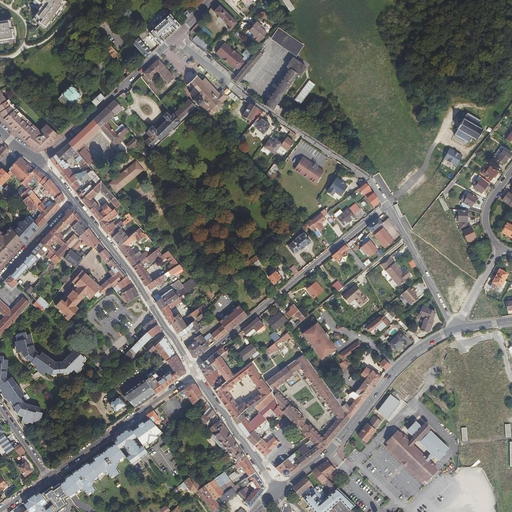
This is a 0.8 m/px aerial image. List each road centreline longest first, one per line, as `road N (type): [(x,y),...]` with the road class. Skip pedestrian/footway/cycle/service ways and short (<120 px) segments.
road 1 (trunk): [(308,0),(366,98),(453,286),(478,408),(474,511)]
road 2 (trunk): [(495,511),(493,390),(471,292),(328,0)]
road 3 (residential): [(175,38),(370,179),(386,204)]
road 4 (residential): [(190,367),(386,204)]
road 5 (secondary): [(453,328),(395,367),(336,443),(276,490)]
road 6 (residential): [(72,198),(190,367)]
road 7 (residential): [(175,38),(39,161)]
road 8 (residential): [(194,373),(47,476)]
road 9 (residential): [(194,373),(276,490)]
road 10 (residential): [(386,204),(453,328)]
